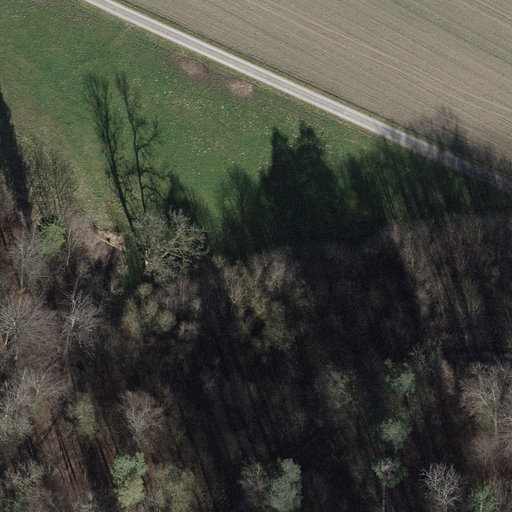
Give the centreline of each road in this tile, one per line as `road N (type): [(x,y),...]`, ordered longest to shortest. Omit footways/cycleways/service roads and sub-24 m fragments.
road 1 (track): [(96,0),(511,188)]
road 2 (track): [(243,511),(404,377),(449,361),(511,361)]
